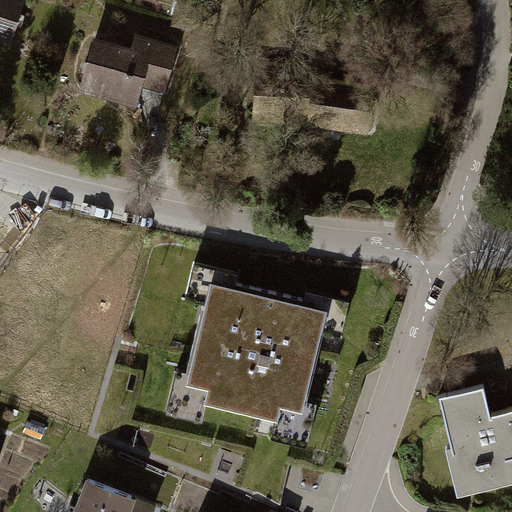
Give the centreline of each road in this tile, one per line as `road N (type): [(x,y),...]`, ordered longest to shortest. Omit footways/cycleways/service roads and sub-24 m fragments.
road 1 (residential): [(0,172),(278,238),(447,251)]
road 2 (residential): [(447,251),(356,511)]
road 3 (residential): [(494,0),(498,61),(447,251)]
